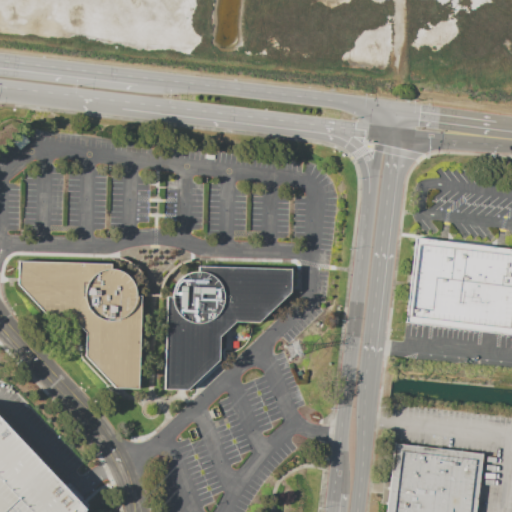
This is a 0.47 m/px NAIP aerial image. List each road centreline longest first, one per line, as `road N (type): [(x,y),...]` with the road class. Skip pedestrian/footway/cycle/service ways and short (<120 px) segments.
road 1 (primary): [(408,110),(0,61)]
road 2 (primary): [(373,182),(336,491)]
road 3 (residential): [(0,320),(104,434),(136,511)]
road 4 (primary): [(377,357),(404,136)]
road 5 (primary): [(121,103),(329,128)]
road 6 (primary): [(356,511),(377,357)]
road 7 (primary): [(0,88),(121,103)]
